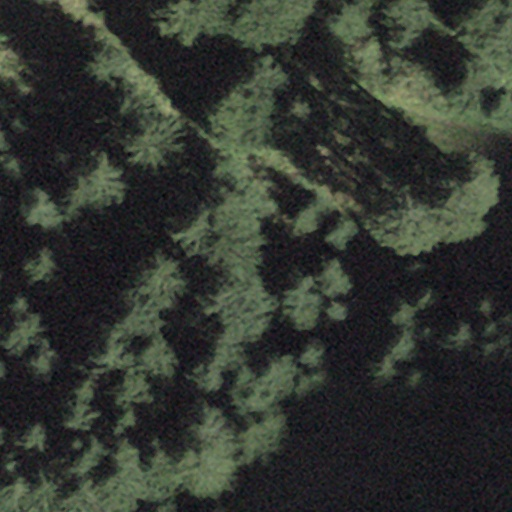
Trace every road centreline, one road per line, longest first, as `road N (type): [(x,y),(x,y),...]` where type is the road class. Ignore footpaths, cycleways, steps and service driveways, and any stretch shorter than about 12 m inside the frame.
road 1 (track): [(511,146),(0,14)]
road 2 (track): [(310,511),(362,481),(511,464)]
